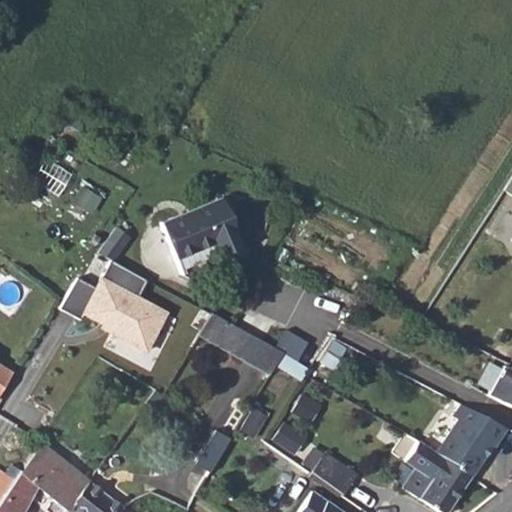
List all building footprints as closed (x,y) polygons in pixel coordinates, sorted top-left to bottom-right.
[(158,217),(169,255),(205,245),(209,255),(232,249),(219,200),(158,217)] [(112,227),(105,239),(117,247),(125,235),(112,227)] [(105,239),(96,253),(110,260),(117,247),(105,239)] [(205,245),(169,255),(172,266),(209,255),(205,245)] [(75,278),(56,308),(77,320),(81,314),(99,323),(100,320),(107,324),(104,331),(143,352),(165,313),(137,298),(147,280),(110,260),(94,288),(75,278)] [(231,326),(210,315),(197,336),(219,348),(231,326)] [(279,353),(231,326),(219,348),(267,375),(279,353)] [(511,369),(500,364),(483,393),(511,407),(511,369)] [(256,435),(266,412),(249,404),(239,428),(256,435)] [(454,420),(432,454),(466,475),(480,456),(477,454),(483,447),(487,449),(503,428),(458,405),(450,418),(454,420)] [(194,464),(208,472),(228,438),(213,430),(194,464)] [(432,454),(415,443),(402,461),(412,468),(401,487),(436,511),(441,511),(466,475),(432,454)] [(37,444),(17,471),(28,480),(65,510),(84,482),(37,444)] [(324,453),(310,472),(342,494),(355,475),(324,453)] [(0,470),(0,495),(0,496),(10,478),(0,470)] [(10,478),(0,496),(21,507),(29,493),(25,485),(28,480),(17,471),(15,470),(10,478)] [(84,482),(65,510),(67,511),(118,511),(120,509),(84,482)] [(334,511),(308,494),(295,511),(334,511)] [(0,496),(0,495),(0,511),(18,511),(21,507),(0,496)]
